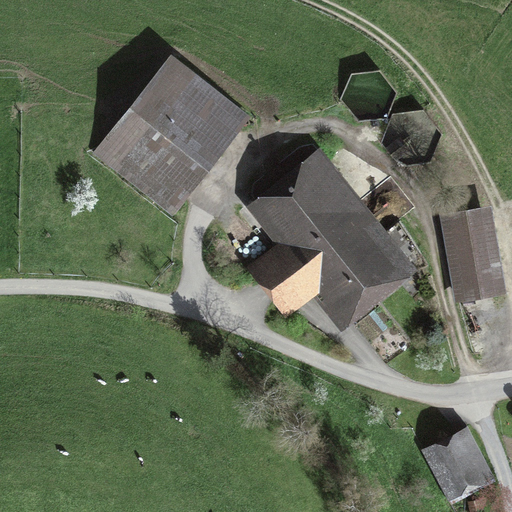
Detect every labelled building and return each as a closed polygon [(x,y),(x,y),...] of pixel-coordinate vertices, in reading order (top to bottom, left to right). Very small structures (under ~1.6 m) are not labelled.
[(120,170),(168,208),(239,116),(192,78),(120,170)] [(322,154),(259,205),(286,239),(255,264),(290,309),(322,284),(343,311),(396,268),(364,227),(374,219),(322,154)] [(444,217),(458,296),(493,290),(479,211),(444,217)] [(228,289),(240,301),(255,286),(244,274),(228,289)] [(449,501),(494,476),(469,429),(468,430),(426,453),(425,453),(449,501)]
